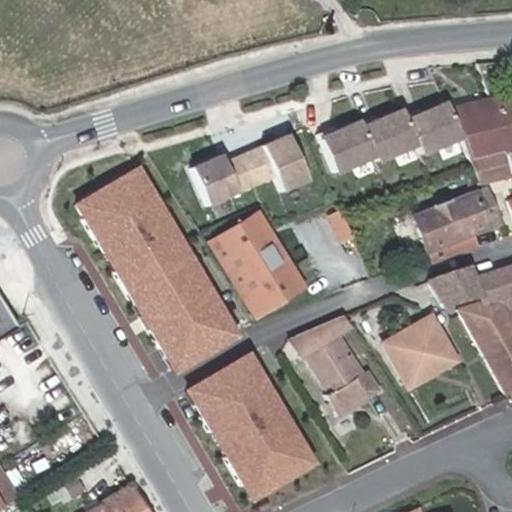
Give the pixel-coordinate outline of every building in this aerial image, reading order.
[(511,93),(495,98),(503,121),(496,124),(505,152),(506,153),(511,151),(511,93)] [(487,100),(496,124),(503,121),(495,98),(487,100)] [(505,152),(496,124),(487,100),(445,110),(457,137),(467,161),(497,153),(505,152)] [(417,154),(457,137),(445,110),(442,104),(418,114),(416,109),(400,116),(412,144),(417,154)] [(412,144),(400,116),(398,111),(374,122),(372,116),(356,123),(371,156),(373,161),(412,144)] [(371,156),(356,123),(332,133),(330,128),(314,135),(331,173),(371,156)] [(242,161),(253,186),(271,178),(278,193),(304,181),(284,135),(258,147),(260,153),(242,161)] [(260,153),(258,147),(240,155),(242,161),(260,153)] [(505,177),(497,153),(467,161),(477,183),(505,177)] [(240,155),(221,163),(218,156),(187,169),(204,207),(253,186),(242,161),(240,155)] [(485,186),(410,216),(424,254),(426,253),(430,264),(475,247),(471,235),(500,224),(485,186)] [(229,308),(192,247),(198,242),(187,226),(157,244),(155,242),(166,235),(158,223),(167,218),(148,187),(129,198),(133,204),(94,227),(105,245),(97,250),(102,256),(95,260),(162,371),(245,321),(235,304),(229,308)] [(306,289),(258,212),(248,218),(259,235),(286,279),(296,296),(306,289)] [(259,235),(248,218),(209,242),(220,259),(259,235)] [(286,279),(259,235),(220,259),(257,320),(279,307),(268,289),(286,279)] [(511,396),(511,325),(504,311),(511,308),(511,264),(471,277),(478,297),(476,298),(478,303),(454,310),(504,398),(511,396)] [(471,277),(468,267),(425,281),(442,307),(476,298),(478,297),(471,277)] [(296,296),(286,279),(268,289),(279,307),(296,296)] [(0,338),(16,328),(0,303),(0,338)] [(361,375),(336,337),(349,329),(341,315),(285,339),(299,361),(303,358),(326,394),(323,396),(334,416),(376,390),(365,373),(361,375)] [(449,355),(428,317),(381,344),(405,388),(426,376),(423,370),(449,355)] [(426,376),(452,361),(449,355),(423,370),(426,376)] [(317,463),(251,356),(190,393),(256,500),(317,463)] [(0,504),(16,494),(0,469),(0,504)] [(83,491),(73,475),(60,483),(71,499),(83,491)] [(145,511),(130,487),(89,511),(145,511)]
